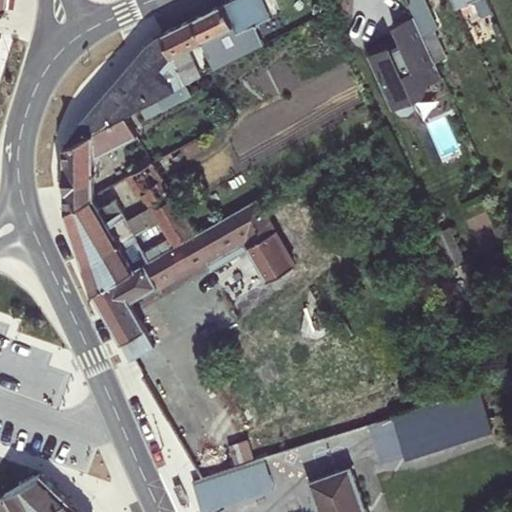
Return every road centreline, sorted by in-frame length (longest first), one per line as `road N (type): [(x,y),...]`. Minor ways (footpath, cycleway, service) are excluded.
road 1 (tertiary): [(29,219),(159,511)]
road 2 (tertiary): [(71,41),(34,91),(20,134),(18,176),(29,219)]
